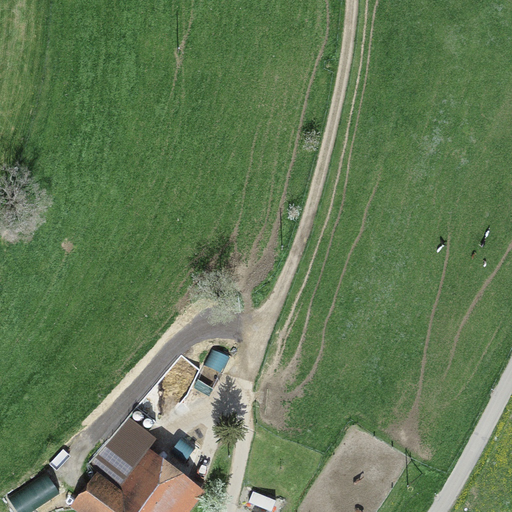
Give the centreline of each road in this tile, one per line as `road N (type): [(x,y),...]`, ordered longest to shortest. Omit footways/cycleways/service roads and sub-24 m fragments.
road 1 (track): [(242,391),(322,193),(352,54),(353,0)]
road 2 (track): [(265,329),(216,340),(171,363),(82,454),(70,485)]
road 3 (unclassified): [(511,374),(436,511)]
